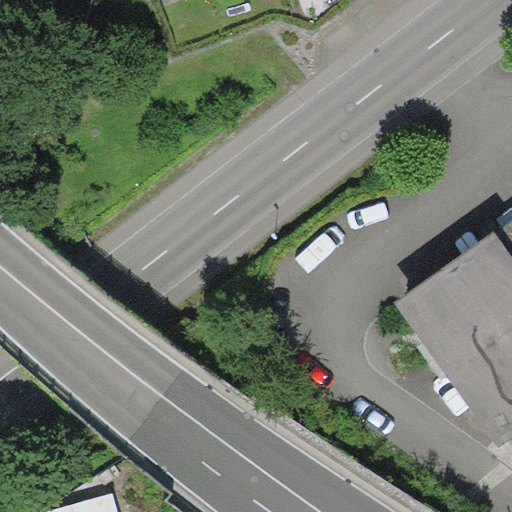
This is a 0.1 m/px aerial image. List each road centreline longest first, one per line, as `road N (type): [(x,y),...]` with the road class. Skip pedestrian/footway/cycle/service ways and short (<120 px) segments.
road 1 (tertiary): [(0,376),(491,0)]
road 2 (primary): [(0,263),(126,378),(321,511)]
